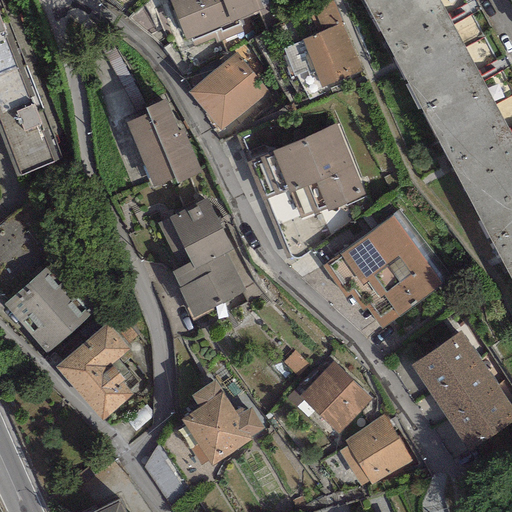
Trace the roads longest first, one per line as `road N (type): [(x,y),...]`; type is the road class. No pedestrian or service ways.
road 1 (residential): [(59,0),(131,37),(155,61),(206,141),(261,259),(372,365),(442,476),(434,511)]
road 2 (residential): [(59,0),(83,83),(86,175),(158,336),(159,409),(146,471)]
road 3 (residential): [(146,471),(0,327)]
